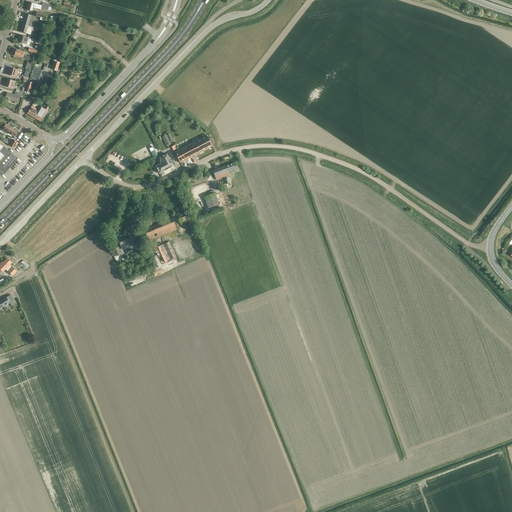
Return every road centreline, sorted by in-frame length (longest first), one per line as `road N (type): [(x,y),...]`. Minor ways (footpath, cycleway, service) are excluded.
road 1 (unclassified): [(83,159),(139,186),(220,152),(281,145),(311,151),(363,171),(467,243),(489,247)]
road 2 (primary): [(187,27),(0,224)]
road 3 (unclassified): [(83,159),(207,30),(268,0)]
road 4 (unclassified): [(146,51),(65,136),(52,140)]
